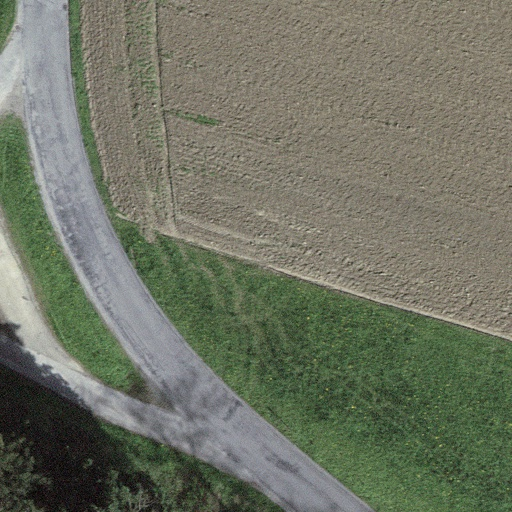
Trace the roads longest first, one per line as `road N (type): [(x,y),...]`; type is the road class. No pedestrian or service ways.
road 1 (tertiary): [(330,511),(241,447),(156,345),(99,252),(56,124),(42,57),(43,0)]
road 2 (track): [(0,325),(241,447)]
